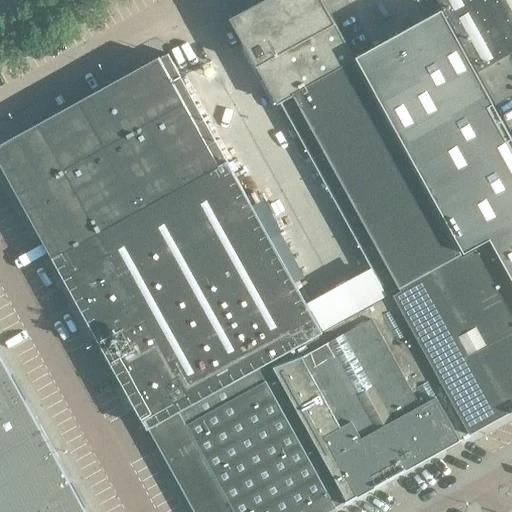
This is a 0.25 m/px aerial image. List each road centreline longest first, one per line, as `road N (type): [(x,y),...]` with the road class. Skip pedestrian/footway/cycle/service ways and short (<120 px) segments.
road 1 (unclassified): [(511,472),(440,511),(145,511),(0,251)]
road 2 (unknown): [(202,0),(338,233)]
road 3 (unclassified): [(0,105),(190,0)]
